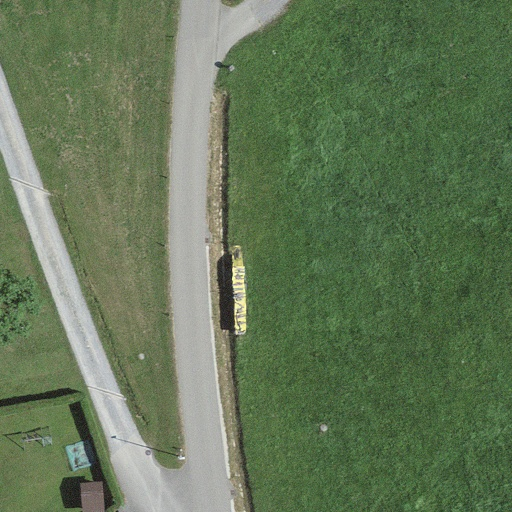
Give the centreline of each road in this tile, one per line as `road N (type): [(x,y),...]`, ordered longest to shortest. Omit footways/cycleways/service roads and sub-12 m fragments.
road 1 (tertiary): [(203,511),(191,301),(197,0)]
road 2 (unclassified): [(179,511),(141,473),(0,111)]
